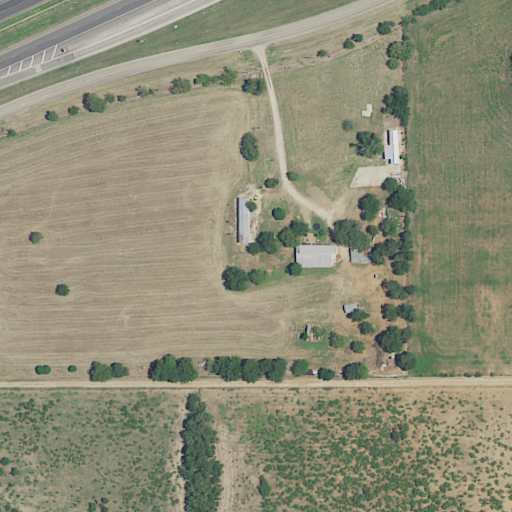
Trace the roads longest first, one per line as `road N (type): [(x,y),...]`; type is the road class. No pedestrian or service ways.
road 1 (tertiary): [(0,117),(122,74),(320,26),(389,0)]
road 2 (motorway): [(0,79),(194,0)]
road 3 (motorway): [(0,62),(139,0)]
